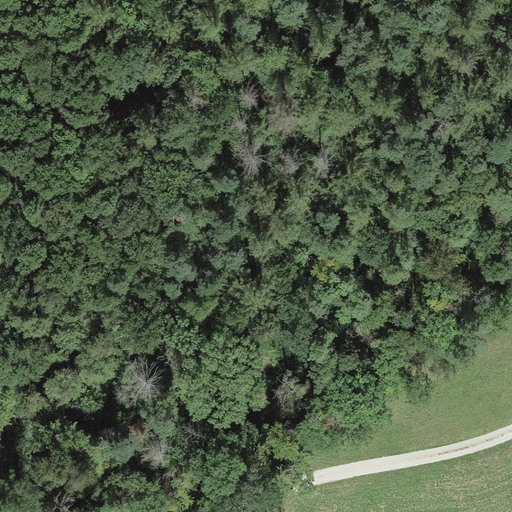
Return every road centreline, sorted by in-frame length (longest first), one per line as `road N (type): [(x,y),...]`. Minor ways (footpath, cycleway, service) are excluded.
road 1 (track): [(0,273),(59,226),(91,182),(195,0)]
road 2 (track): [(240,511),(298,483),(482,445),(511,431)]
